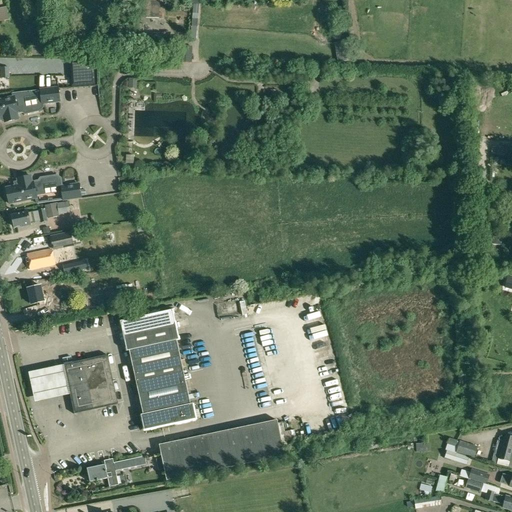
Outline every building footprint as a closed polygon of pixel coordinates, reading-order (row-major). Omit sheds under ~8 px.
[(159,2),(147,2),(147,19),(159,19),(159,2)] [(0,21),(9,20),(6,7),(0,8),(0,21)] [(163,33),(146,33),(146,47),(163,47),(163,33)] [(71,62),(72,86),(95,84),(93,61),(71,62)] [(1,68),(1,79),(9,78),(9,67),(1,68)] [(128,79),(128,88),(137,89),(137,79),(128,79)] [(13,97),(0,100),(0,117),(0,119),(2,120),(4,119),(5,123),(18,120),(16,113),(18,113),(17,112),(23,110),(26,112),(41,109),(43,106),(42,104),(60,102),(58,88),(12,93),(13,97)] [(6,191),(4,192),(5,196),(7,197),(9,204),(37,198),(36,196),(62,192),(61,187),(62,187),(61,180),(58,178),(42,180),(40,183),(33,184),(33,182),(32,183),(30,176),(17,179),(18,182),(16,183),(15,185),(15,186),(6,188),(6,191)] [(473,180),(472,193),(486,193),(486,180),(473,180)] [(62,192),(63,201),(81,198),(79,184),(62,187),(61,187),(62,192)] [(474,201),(475,212),(488,212),(487,200),(474,201)] [(57,203),(59,215),(71,213),(69,202),(57,203)] [(59,216),(56,203),(44,206),(48,219),(59,216)] [(38,211),(32,212),(27,213),(27,212),(11,216),(14,228),(21,226),(21,228),(30,226),(30,225),(34,224),(34,223),(40,222),(40,223),(47,222),(44,209),(38,211)] [(70,232),(67,233),(50,237),(53,249),(73,245),(70,232)] [(500,237),(496,236),(493,239),(492,243),(495,246),(500,246),(502,244),(503,240),(500,237)] [(45,251),(27,255),(30,270),(48,267),(55,265),(52,249),(45,251)] [(65,274),(82,270),(80,262),(63,266),(65,274)] [(31,305),(38,303),(39,307),(54,303),(50,284),(40,286),(27,289),(31,305)] [(105,292),(107,305),(138,301),(136,288),(105,292)] [(120,322),(123,336),(126,351),(129,351),(143,415),(140,415),(142,421),(143,428),(146,430),(150,429),(196,419),(192,404),(190,404),(176,340),(178,340),(175,325),(172,311),(120,322)] [(64,366),(74,413),(116,404),(106,357),(64,366)] [(56,368),(22,375),(28,404),(62,397),(56,368)] [(276,420),(158,445),(166,481),(284,456),(276,420)] [(511,437),(507,436),(505,436),(503,442),(498,459),(511,462),(511,437)] [(447,444),(446,450),(447,451),(456,453),(474,459),(478,447),(459,442),(456,441),(455,447),(447,444)] [(497,464),(498,459),(503,442),(497,441),(491,462),(497,464)] [(456,453),(447,451),(444,458),(466,465),(469,458),(456,453)] [(109,487),(113,486),(118,485),(115,472),(146,465),(144,457),(113,464),(112,460),(104,462),(104,465),(86,469),(89,483),(107,479),(109,487)] [(511,468),(511,462),(509,461),(498,459),(497,464),(511,468)] [(468,479),(486,484),(488,475),(471,470),(468,479)] [(509,487),(511,488),(511,477),(502,474),(499,483),(509,486),(509,487)] [(465,488),(479,493),(482,485),(468,480),(465,488)] [(420,490),(414,491),(415,498),(430,496),(432,487),(421,484),(420,490)] [(502,508),(511,511),(511,498),(505,496),(505,497),(494,494),(494,493),(486,491),(484,500),(503,505),(502,508)] [(466,500),(473,503),(475,496),(468,494),(466,500)] [(440,497),(428,499),(429,507),(441,505),(440,497)] [(415,509),(424,508),(423,500),(414,501),(415,506),(415,509)]
